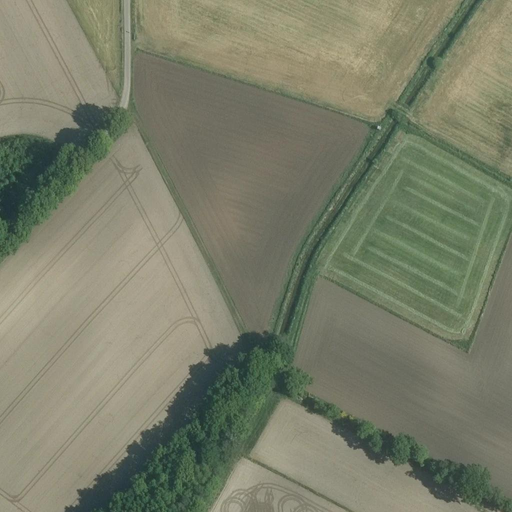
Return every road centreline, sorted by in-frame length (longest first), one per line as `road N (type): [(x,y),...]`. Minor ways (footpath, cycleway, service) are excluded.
road 1 (track): [(126,105),(272,379),(511,506)]
road 2 (unclassified): [(126,0),(123,111),(0,246)]
